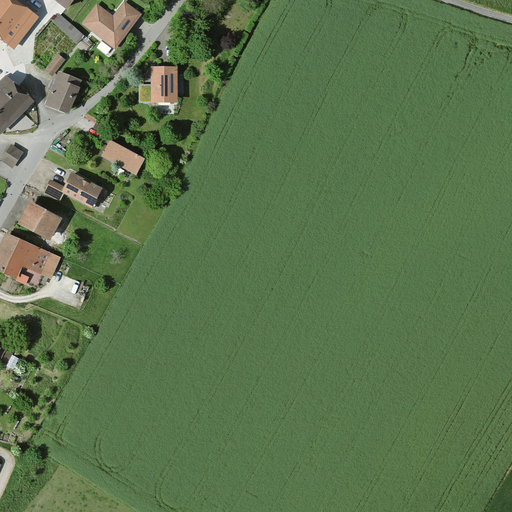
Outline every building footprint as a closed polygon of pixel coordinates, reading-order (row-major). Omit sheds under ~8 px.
[(35,17),(13,0),(0,0),(0,35),(13,45),(35,17)] [(98,6),(82,25),(115,51),(142,17),(125,4),(114,19),(98,6)] [(82,35),(61,17),(55,24),(75,42),(82,35)] [(63,61),(57,56),(45,72),(53,78),(65,62),(63,61)] [(177,70),(151,70),(151,87),(140,87),(140,105),(177,105),(177,70)] [(81,82),(59,73),(47,105),(68,113),(81,82)] [(6,78),(0,84),(0,130),(0,131),(30,101),(6,78)] [(98,122),(94,129),(105,134),(108,127),(98,122)] [(145,161),(110,144),(102,160),(137,178),(145,161)] [(24,155),(11,146),(1,162),(14,170),(24,155)] [(101,192),(72,176),(65,189),(63,193),(64,194),(92,209),(101,192)] [(65,189),(51,181),(43,193),(59,202),(64,194),(63,193),(65,189)] [(61,222),(31,206),(19,229),(48,246),(61,222)] [(59,259),(8,237),(0,255),(0,271),(25,283),(27,279),(36,283),(40,273),(51,278),(59,259)] [(1,346),(0,348),(0,359),(12,365),(18,355),(1,346)]
